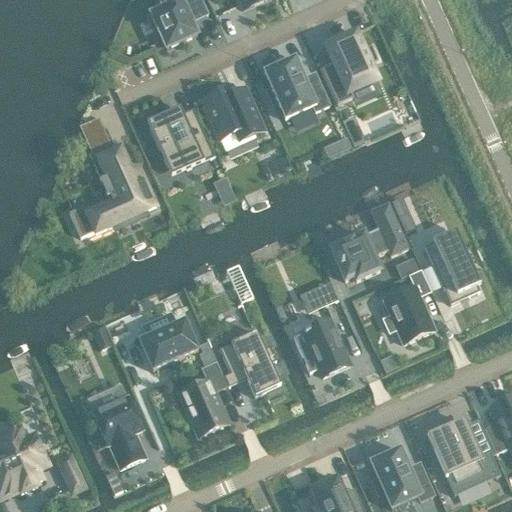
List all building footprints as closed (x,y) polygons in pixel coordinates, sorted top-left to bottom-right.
[(157,0),(163,12),(150,17),(166,52),(197,38),(191,26),(188,19),(205,11),(199,0),(157,0)] [(236,0),(243,13),(272,0),(271,0),(236,0)] [(336,74),(325,78),(338,107),(351,101),(349,96),(377,84),(370,68),(377,64),(371,49),(363,52),(355,36),(325,49),(336,74)] [(266,75),(264,76),(264,78),(265,77),(272,93),(266,95),(272,108),(278,106),(284,121),(285,123),(287,122),(313,110),(315,115),(329,109),(316,81),(305,86),(303,80),(302,81),(295,64),(294,62),(292,63),(293,63),(266,75)] [(224,94),(202,104),(218,140),(219,139),(220,143),(235,137),(239,146),(264,135),(245,92),(227,100),(224,94)] [(179,111),(146,126),(149,131),(166,170),(171,180),(186,174),(215,161),(193,113),(182,117),(179,111)] [(99,121),(88,125),(94,138),(104,134),(99,121)] [(106,200),(69,216),(80,242),(94,236),(95,237),(156,210),(140,174),(131,178),(120,153),(116,154),(112,146),(111,147),(90,156),(88,157),(100,183),(99,184),(106,200)] [(363,238),(330,253),(345,285),(354,281),(356,285),(379,274),(374,261),(388,255),(390,260),(408,252),(388,208),(371,215),(378,233),(364,239),(363,238)] [(409,217),(398,222),(404,237),(416,232),(409,217)] [(433,246),(424,250),(450,309),(479,296),(477,290),(480,288),(455,234),(432,244),(433,246)] [(421,274),(408,279),(414,291),(419,302),(431,296),(421,274)] [(329,286),(316,292),(324,311),(338,305),(329,286)] [(390,320),(382,323),(389,337),(397,334),(403,348),(404,348),(434,335),(419,302),(414,291),(384,305),(390,320)] [(332,324),(293,341),(309,377),(318,373),(322,381),(349,369),(338,345),(341,343),(332,324)] [(197,355),(183,325),(139,345),(152,375),(197,355)] [(111,349),(102,331),(91,336),(100,354),(111,349)] [(270,368),(276,365),(269,351),(264,353),(256,336),(254,336),(253,335),(250,336),(250,338),(219,352),(232,382),(244,377),(255,401),(280,390),(270,368)] [(202,357),(199,358),(204,370),(216,365),(207,346),(199,350),(202,357)] [(207,385),(178,398),(179,400),(198,442),(229,428),(214,395),(227,389),(217,365),(216,365),(204,370),(201,372),(207,385)] [(145,462),(134,438),(141,434),(127,402),(93,417),(107,449),(109,448),(120,473),(145,462)] [(497,428),(484,434),(496,459),(508,453),(511,461),(511,402),(490,413),(497,428)] [(463,425),(427,441),(453,499),(453,500),(456,498),(454,493),(484,479),(486,485),(500,479),(492,460),(490,455),(479,459),(463,425)] [(47,468),(34,438),(24,443),(19,432),(0,440),(0,502),(19,494),(21,497),(37,490),(35,486),(42,483),(37,473),(47,468)] [(372,465),(370,466),(370,468),(371,468),(377,483),(371,485),(377,499),(383,496),(390,511),(392,511),(393,511),(392,511),(418,500),(420,505),(434,499),(421,471),(410,476),(408,471),(407,471),(400,455),(400,453),(398,453),(398,454),(372,466),(372,465)] [(77,472),(70,458),(56,464),(63,478),(77,472)] [(115,476),(107,480),(114,494),(121,491),(115,476)] [(318,504),(310,507),(312,511),(365,511),(359,498),(348,503),(338,479),(312,490),(318,504)]
